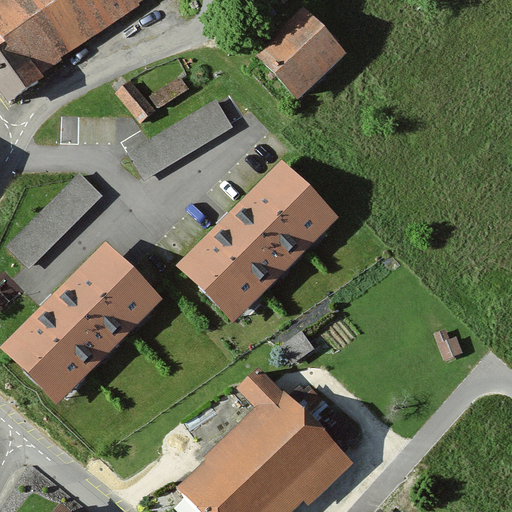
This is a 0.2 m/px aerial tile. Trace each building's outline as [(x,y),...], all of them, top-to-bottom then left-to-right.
[(0,0),(0,77),(21,107),(57,82),(51,73),(156,0),(0,0)] [(304,13),(255,59),(298,105),(347,59),(304,13)] [(133,81),(115,95),(140,127),(158,112),(133,81)] [(144,177),(247,119),(230,90),(128,148),(144,177)] [(282,167),(177,272),(233,327),(338,222),(282,167)] [(31,266),(105,192),(81,169),(8,244),(31,266)] [(107,248),(2,353),(57,409),(163,303),(107,248)] [(361,466),(266,371),(243,393),(264,414),(184,493),(202,511),(296,511),(308,500),(317,509),(361,466)]
